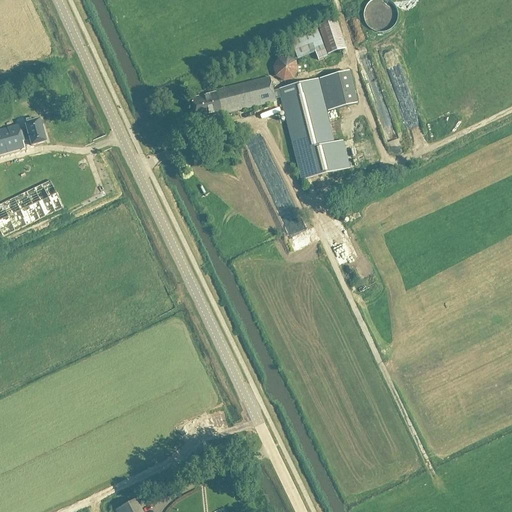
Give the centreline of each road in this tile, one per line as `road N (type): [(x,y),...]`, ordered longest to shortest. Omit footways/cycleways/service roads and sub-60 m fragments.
road 1 (tertiary): [(300,511),(58,0)]
road 2 (track): [(256,420),(206,436),(63,511)]
